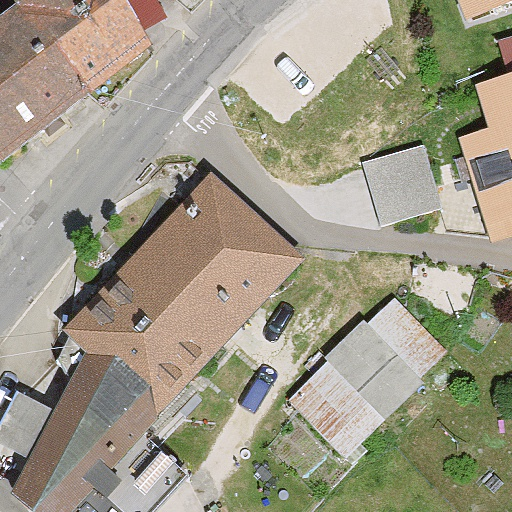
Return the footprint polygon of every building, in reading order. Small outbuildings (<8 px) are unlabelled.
[(0,25),(0,169),(1,172),(140,55),(110,0),(0,0),(11,17),(0,25)] [(511,0),(446,0),(457,27),(511,7),(511,0)] [(511,75),(471,86),(473,95),(483,136),(459,142),(485,247),(511,240),(511,75)] [(433,140),(368,154),(382,219),(447,205),(433,140)] [(78,511),(163,418),(296,270),(199,181),(53,340),(83,368),(6,509),(9,511),(78,511)] [(400,289),(287,390),(345,453),(457,353),(400,289)]
